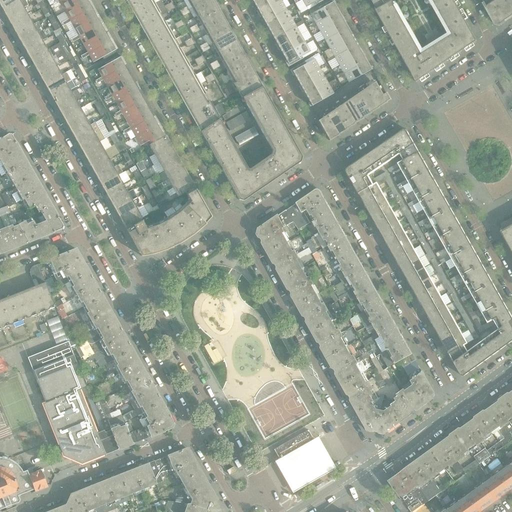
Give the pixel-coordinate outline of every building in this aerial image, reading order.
[(19,0),(18,0),(0,0),(0,5),(2,10),(19,0)] [(23,8),(27,6),(24,0),(18,0),(19,0),(2,10),(7,18),(24,9),(23,8)] [(65,12),(85,0),(66,0),(60,4),(59,2),(56,4),(57,7),(61,5),(65,12)] [(69,20),(92,8),(89,3),(90,3),(88,0),(85,0),(65,12),(69,19),(69,20)] [(213,107),(155,4),(152,0),(124,0),(129,7),(130,7),(139,24),(144,33),(144,34),(145,34),(154,51),(159,61),(160,60),(169,78),(174,88),(175,87),(184,103),(183,104),(184,105),(184,104),(190,114),(189,114),(190,115),(199,130),(219,119),(222,117),(226,114),(220,104),(213,107)] [(221,14),(212,0),(189,0),(198,16),(193,19),(196,25),(189,29),(193,35),(205,28),(236,83),(233,84),(241,98),(242,98),(262,87),(257,79),(258,79),(257,78),(251,68),(251,67),(250,67),(242,51),(236,41),(226,24),(227,24),(221,14)] [(258,15),(281,1),(280,0),(263,0),(254,5),(257,11),(256,11),(258,15)] [(315,24),(337,11),(334,6),(336,5),(332,0),(331,0),(317,8),(319,10),(310,15),(314,22),(315,24)] [(392,2),(395,0),(375,0),(372,2),(377,10),(376,10),(376,11),(392,2)] [(416,82),(462,51),(477,41),(453,0),(432,0),(452,35),(421,54),(392,2),(376,11),(416,82)] [(511,16),(511,13),(504,0),(495,0),(494,1),(505,21),(511,16)] [(264,22),(286,10),(287,11),(290,9),(289,6),(285,8),(281,1),(258,15),(259,18),(261,17),(264,22)] [(505,21),(494,1),(485,7),(495,25),(499,26),(505,21)] [(74,29),(97,16),(95,12),(94,12),(92,8),(69,20),(69,19),(65,21),(67,24),(70,22),(74,29)] [(12,26),(28,17),(24,9),(7,18),(12,26)] [(291,18),(287,11),(286,10),(264,22),(266,27),(265,28),(267,31),(291,18)] [(320,32),(343,19),(342,15),(340,16),(337,11),(315,24),(314,22),(311,24),(312,27),(316,25),(320,32)] [(79,37),(102,24),(100,20),(99,20),(97,16),(74,29),(78,36),(79,37)] [(33,25),(28,17),(12,26),(16,34),(33,25)] [(273,39),(295,26),(296,28),(300,26),(298,23),(294,25),(291,18),(267,31),(269,35),(270,34),(273,39)] [(325,40),(347,28),(344,23),(345,22),(343,19),(320,32),(324,39),(325,40)] [(38,33),(42,31),(37,22),(33,25),(16,34),(21,43),(38,33)] [(84,45),(107,32),(105,28),(104,29),(101,25),(102,24),(79,37),(78,36),(75,38),(76,40),(80,38),(84,45)] [(276,48),(300,35),(296,28),(295,26),(273,39),(276,44),(275,45),(276,48)] [(329,49),(353,35),(351,32),(350,33),(347,28),(325,40),(324,39),(320,41),(322,44),(325,42),(329,49)] [(88,54),(111,41),(112,41),(109,37),(108,37),(106,33),(107,32),(84,45),(87,52),(88,54)] [(42,41),(38,33),(21,43),(25,51),(42,41)] [(282,56),(305,43),(305,45),(309,42),(307,40),(304,42),(300,35),(276,48),(278,51),(279,51),(282,56)] [(334,57),(356,45),(353,39),(355,39),(353,35),(329,49),(333,56),(334,57)] [(30,59),(47,50),(42,41),(25,51),(30,59)] [(117,52),(111,41),(88,54),(87,52),(84,54),(86,57),(89,55),(93,63),(102,58),(103,60),(117,52)] [(301,57),(310,52),(305,45),(305,43),(282,56),(285,61),(284,62),(287,67),(302,59),(301,57)] [(339,65),(362,52),(360,49),(359,50),(356,45),(334,57),(333,56),(330,58),(331,61),(335,59),(339,65)] [(35,67),(51,58),(47,50),(30,59),(35,67)] [(343,74),(366,61),(363,56),(364,55),(362,52),(339,65),(343,72),(343,74)] [(102,79),(125,66),(118,55),(105,63),(106,65),(97,70),(101,77),(102,79)] [(39,76),(56,66),(51,58),(35,67),(39,76)] [(297,81),(319,68),(320,70),(323,68),(322,65),(318,67),(314,59),(305,64),(304,62),(289,70),(292,76),(294,76),(297,81)] [(348,83),(372,69),(370,66),(369,66),(366,61),(343,74),(343,72),(339,74),(341,77),(344,75),(348,83)] [(107,87),(130,74),(129,74),(127,70),(128,69),(125,65),(125,66),(102,79),(101,77),(98,79),(100,82),(103,80),(107,87)] [(44,84),(61,74),(56,66),(39,76),(44,84)] [(324,77),(320,70),(319,68),(297,81),(299,86),(298,87),(300,90),(324,77)] [(49,92),(70,80),(66,74),(65,74),(61,75),(61,74),(44,84),(49,92)] [(112,95),(135,82),(134,83),(132,78),(130,74),(107,87),(111,94),(112,95)] [(306,98),(328,85),(329,86),(333,84),(331,82),(327,84),(324,77),(300,90),(302,93),(303,92),(306,98)] [(70,91),(66,84),(69,82),(70,80),(49,92),(53,100),(55,99),(70,91)] [(116,104),(140,91),(140,90),(139,91),(136,87),(137,86),(135,82),(112,95),(111,94),(107,96),(109,99),(112,97),(116,104)] [(333,94),(329,86),(328,85),(306,98),(309,103),(307,103),(310,107),(333,94)] [(235,92),(231,86),(224,91),(227,97),(235,92)] [(277,178),(297,164),(300,162),(301,157),(262,87),(242,98),(271,151),(271,155),(249,170),(247,169),(219,119),(199,130),(238,200),(243,201),(271,182),(277,178)] [(389,100),(385,93),(381,95),(377,88),(369,94),(377,109),(378,108),(377,108),(386,103),(385,102),(389,100)] [(76,101),(71,93),(70,91),(55,99),(56,101),(54,102),(59,111),(76,101)] [(121,112),(144,99),(143,99),(141,95),(142,94),(140,91),(116,104),(120,111),(121,112)] [(377,109),(369,94),(361,99),(369,114),(370,114),(369,113),(377,109)] [(126,121),(149,107),(148,108),(146,103),(147,103),(144,99),(121,112),(120,111),(117,113),(118,116),(122,114),(126,121)] [(224,122),(244,110),(239,99),(235,102),(237,106),(226,114),(222,117),(224,122)] [(369,114),(361,99),(353,105),(361,120),(362,119),(361,119),(369,114)] [(64,119),(81,110),(76,101),(59,111),(64,119)] [(361,120),(353,105),(345,110),(353,125),(354,125),(354,124),(361,120)] [(131,129),(154,116),(153,116),(150,112),(151,111),(149,107),(126,121),(130,127),(131,129)] [(69,127),(85,118),(81,110),(64,119),(69,127)] [(353,125),(345,110),(337,115),(346,130),(346,129),(353,125)] [(230,132),(250,120),(245,112),(225,124),(230,132)] [(346,130),(337,115),(329,121),(338,136),(338,135),(346,130)] [(135,137),(158,124),(157,124),(155,120),(156,120),(154,116),(131,129),(130,127),(126,129),(128,132),(131,130),(135,137)] [(73,136),(90,126),(85,118),(69,127),(73,136)] [(338,136),(329,121),(321,127),(329,141),(338,136)] [(165,136),(163,132),(162,133),(160,128),(161,128),(158,124),(135,137),(140,146),(148,142),(150,145),(165,136)] [(78,144),(95,135),(90,126),(73,136),(78,144)] [(419,152),(414,144),(407,130),(404,130),(391,138),(396,147),(400,154),(403,160),(419,152)] [(0,160),(19,149),(11,135),(8,134),(0,139),(0,160)] [(83,153),(99,143),(95,135),(78,144),(83,153)] [(153,154),(170,145),(165,136),(165,137),(149,146),(149,145),(148,145),(153,154)] [(400,154),(396,147),(391,138),(383,144),(392,159),(400,154)] [(87,161),(104,151),(99,143),(83,153),(87,161)] [(392,159),(383,144),(375,149),(384,165),(392,159)] [(158,163),(175,153),(170,145),(153,154),(158,163)] [(34,176),(26,162),(19,149),(0,160),(0,161),(14,187),(34,176)] [(384,165),(375,149),(367,155),(376,170),(384,165)] [(92,169),(109,160),(104,151),(87,161),(92,169)] [(403,173),(424,161),(419,152),(403,160),(393,166),(394,169),(399,166),(403,173)] [(163,171),(180,162),(175,153),(158,163),(163,171)] [(376,170),(367,155),(359,160),(364,169),(368,176),(376,170)] [(114,168),(113,168),(109,160),(92,169),(97,178),(114,168)] [(368,176),(364,169),(359,160),(347,169),(346,172),(353,185),(368,176)] [(408,182),(429,170),(424,161),(403,173),(393,178),(399,189),(409,183),(408,182)] [(145,167),(141,162),(136,165),(139,170),(145,167)] [(168,180),(184,170),(180,162),(163,171),(168,180)] [(118,176),(122,173),(117,165),(113,168),(114,168),(97,178),(101,186),(118,177),(118,176)] [(173,188),(189,179),(184,170),(168,180),(173,188)] [(413,191),(434,180),(429,170),(408,182),(409,183),(413,191)] [(51,205),(42,189),(34,176),(14,187),(22,201),(23,200),(29,209),(34,206),(38,213),(51,205)] [(376,184),(377,183),(382,180),(379,176),(371,181),(368,176),(353,185),(358,193),(376,184)] [(106,194),(123,185),(118,177),(101,186),(106,194)] [(151,178),(145,181),(150,190),(155,187),(151,178)] [(205,224),(202,222),(209,214),(195,190),(194,189),(194,188),(189,179),(173,188),(177,197),(185,193),(185,194),(191,204),(186,206),(177,214),(176,214),(170,204),(161,209),(166,221),(156,226),(145,229),(142,222),(140,219),(125,228),(127,230),(126,230),(141,256),(151,255),(166,250),(180,243),(192,235),(198,230),(204,225),(205,224)] [(419,201),(440,189),(438,187),(434,180),(413,191),(418,199),(412,201),(414,205),(419,202),(419,201)] [(363,203),(382,192),(377,183),(376,184),(358,193),(363,203)] [(128,193),(127,193),(123,185),(106,194),(111,203),(128,193)] [(424,210),(444,199),(445,198),(440,189),(419,201),(419,202),(424,210)] [(116,211),(132,202),(132,201),(137,198),(132,190),(127,193),(128,193),(111,203),(116,211)] [(332,212),(325,200),(321,192),(315,191),(287,210),(289,214),(292,213),(295,217),(302,213),(304,212),(307,210),(310,216),(312,215),(314,219),(313,220),(314,222),(316,221),(332,212)] [(14,205),(6,192),(1,195),(8,208),(9,208),(14,205)] [(369,212),(387,202),(382,192),(363,203),(369,212)] [(429,220),(450,208),(445,198),(444,199),(424,210),(428,217),(423,220),(425,224),(430,221),(429,220)] [(120,219),(137,210),(132,202),(116,211),(120,219)] [(374,222),(393,211),(387,202),(369,212),(374,222)] [(19,211),(15,204),(14,205),(9,208),(13,215),(19,211)] [(61,229),(62,226),(51,205),(38,213),(40,212),(45,221),(39,224),(34,215),(30,217),(33,221),(27,224),(25,221),(18,225),(29,242),(61,229)] [(0,215),(6,213),(10,222),(15,220),(10,212),(9,212),(6,206),(0,208),(0,215)] [(435,229),(456,217),(450,208),(429,220),(430,221),(435,229)] [(125,228),(140,219),(142,218),(137,210),(120,219),(125,228)] [(296,225),(292,219),(295,217),(292,213),(289,214),(287,210),(259,229),(257,234),(268,253),(288,242),(283,234),(285,232),(292,228),(296,225)] [(379,231),(398,221),(393,211),(374,222),(379,231)] [(295,217),(292,219),(296,225),(299,230),(310,224),(304,212),(302,213),(295,217)] [(345,236),(332,212),(316,221),(318,226),(316,227),(324,241),(326,240),(329,244),(327,245),(328,246),(345,236)] [(440,238),(461,227),(456,217),(435,229),(439,236),(433,239),(435,243),(441,240),(440,238)] [(385,240),(403,230),(398,221),(379,231),(385,240)] [(0,253),(29,242),(18,225),(13,227),(12,225),(0,229),(0,253)] [(511,225),(500,232),(511,252),(511,225)] [(445,248),(466,236),(461,227),(440,238),(441,240),(445,248)] [(390,250),(409,239),(403,230),(385,240),(390,250)] [(360,262),(345,236),(328,246),(331,252),(333,251),(341,265),(339,266),(343,272),(360,262)] [(451,257),(472,245),(466,236),(445,248),(449,255),(444,258),(446,262),(451,259),(451,257)] [(395,259),(414,249),(409,239),(390,250),(395,259)] [(297,255),(295,251),(293,251),(288,242),(268,253),(283,280),(303,268),(298,260),(304,256),(304,255),(309,253),(307,250),(303,252),(302,252),(297,255)] [(456,267),(477,255),(472,245),(451,257),(451,259),(456,267)] [(88,272),(80,258),(75,249),(74,250),(49,260),(51,263),(55,274),(53,275),(60,288),(64,285),(88,272)] [(401,269),(419,258),(414,249),(395,259),(401,269)] [(461,276),(482,264),(477,255),(456,267),(460,274),(455,277),(457,280),(462,277),(461,276)] [(406,278),(424,268),(419,258),(401,269),(406,278)] [(375,288),(368,275),(360,262),(343,272),(346,278),(348,277),(349,280),(335,288),(334,287),(331,289),(334,293),(334,294),(335,294),(337,293),(339,297),(343,295),(351,290),(351,289),(352,289),(357,298),(375,288)] [(467,285),(488,274),(482,264),(461,276),(462,277),(467,285)] [(38,314),(54,307),(48,292),(45,284),(43,278),(41,273),(37,265),(35,266),(33,267),(31,268),(30,270),(29,273),(30,275),(35,287),(34,288),(31,289),(29,289),(0,300),(0,330),(0,331),(2,330),(3,328),(14,323),(14,324),(16,324),(20,323),(21,321),(20,321),(32,316),(34,317),(38,316),(38,314)] [(314,285),(310,277),(308,278),(303,268),(283,280),(298,306),(318,295),(313,286),(314,285)] [(411,288),(430,277),(424,268),(406,278),(411,288)] [(102,297),(88,272),(64,285),(69,294),(73,291),(80,303),(82,302),(85,307),(102,297)] [(472,295),(493,283),(488,274),(467,285),(471,293),(465,296),(467,299),(473,296),(472,295)] [(417,297),(435,286),(430,277),(411,288),(417,297)] [(477,304),(498,293),(493,283),(472,295),(473,296),(477,304)] [(422,306),(440,296),(435,286),(417,297),(422,306)] [(390,314),(375,288),(357,298),(360,305),(363,303),(371,317),(369,318),(372,324),(390,314)] [(482,314),(503,302),(498,293),(477,304),(480,310),(470,316),(473,321),(483,315),(482,314)] [(329,311),(324,303),(323,304),(318,295),(298,306),(313,332),(332,321),(327,312),(329,311)] [(427,316),(446,305),(440,296),(422,306),(427,316)] [(117,324),(110,311),(102,297),(85,307),(88,313),(86,314),(90,322),(77,329),(85,342),(86,341),(117,324)] [(56,307),(65,302),(63,298),(53,304),(56,307)] [(491,321),(509,311),(503,302),(482,314),(483,315),(488,323),(491,321)] [(432,325),(451,315),(446,305),(427,316),(432,325)] [(499,329),(511,320),(511,317),(509,311),(491,321),(494,325),(496,324),(499,329)] [(404,340),(397,327),(390,314),(372,324),(375,330),(372,332),(376,339),(381,336),(385,343),(384,344),(387,350),(404,340)] [(438,335),(456,324),(451,315),(432,325),(438,335)] [(511,320),(499,329),(503,336),(508,345),(511,341),(511,320)] [(344,337),(341,333),(339,329),(337,330),(332,321),(313,332),(327,358),(347,347),(342,338),(344,337)] [(47,331),(44,324),(39,326),(41,333),(47,331)] [(124,336),(118,325),(117,324),(86,341),(93,354),(88,357),(90,362),(94,359),(99,368),(114,360),(132,350),(124,336)] [(443,344),(462,333),(456,324),(438,335),(443,344)] [(508,345),(503,336),(499,329),(491,335),(500,351),(508,345)] [(449,354),(464,345),(467,344),(462,333),(443,344),(449,354)] [(500,351),(491,335),(483,341),(492,356),(500,351)] [(364,346),(373,341),(371,337),(362,343),(364,346)] [(364,346),(362,343),(360,340),(356,342),(358,346),(359,345),(362,350),(355,353),(351,345),(347,347),(327,358),(342,385),(362,374),(361,373),(366,370),(362,362),(370,357),(367,352),(364,346)] [(413,355),(411,352),(404,340),(387,350),(387,351),(389,350),(393,357),(391,358),(395,364),(400,361),(400,362),(413,355)] [(492,356),(483,341),(475,346),(484,362),(492,356)] [(96,433),(82,398),(86,396),(89,395),(68,342),(27,358),(45,403),(42,404),(46,414),(48,413),(49,417),(47,418),(63,456),(81,464),(105,455),(96,433)] [(472,359),(468,352),(466,349),(464,345),(449,354),(452,360),(457,368),(461,376),(464,376),(476,368),(472,359)] [(484,362),(475,346),(468,352),(472,359),(476,368),(484,362)] [(146,375),(132,350),(114,360),(117,365),(115,366),(120,374),(115,377),(113,378),(115,382),(122,378),(124,382),(126,381),(129,385),(146,375)] [(415,359),(413,355),(400,362),(407,373),(419,366),(415,359)] [(390,373),(398,369),(395,365),(388,369),(390,373)] [(434,393),(429,383),(422,372),(416,377),(415,376),(413,378),(413,379),(411,381),(412,383),(427,403),(433,399),(434,393)] [(365,406),(378,399),(373,390),(373,389),(371,385),(377,382),(381,380),(382,379),(380,375),(367,383),(362,374),(342,385),(358,413),(366,408),(365,406)] [(161,402),(146,375),(129,385),(129,386),(122,390),(125,396),(130,393),(134,400),(129,403),(134,412),(137,416),(144,412),(161,402)] [(401,422),(427,403),(412,383),(396,394),(398,396),(394,399),(396,401),(391,405),(397,413),(395,414),(401,422)] [(511,408),(504,397),(499,400),(499,402),(485,411),(484,411),(479,414),(493,433),(497,430),(504,438),(499,442),(503,447),(511,440),(511,408)] [(401,422),(395,414),(397,413),(391,405),(388,400),(382,404),(378,399),(365,406),(366,408),(358,413),(368,431),(384,434),(401,422)] [(135,437),(133,432),(129,421),(124,423),(137,416),(134,412),(133,412),(132,411),(121,417),(119,411),(111,414),(104,400),(94,404),(94,405),(90,407),(100,432),(96,433),(105,455),(145,439),(143,434),(135,437)] [(173,423),(168,415),(161,402),(144,412),(146,417),(145,418),(149,425),(133,432),(135,437),(143,434),(145,439),(171,429),(173,423)] [(485,438),(493,433),(479,414),(475,417),(475,419),(468,424),(461,429),(459,429),(455,432),(468,451),(477,444),(478,446),(486,440),(485,438)] [(280,459),(305,444),(312,441),(312,442),(314,441),(313,440),(312,440),(308,434),(307,432),(309,432),(308,430),(273,450),(274,451),(275,451),(280,458),(278,459),(279,461),(281,460),(280,459)] [(458,462),(465,457),(463,454),(468,451),(455,432),(451,435),(450,437),(442,443),(436,447),(435,446),(432,448),(432,450),(431,450),(444,468),(449,465),(450,467),(451,467),(457,475),(454,478),(456,481),(465,475),(467,474),(463,469),(458,462)] [(278,459),(274,461),(293,495),(336,469),(318,438),(313,440),(314,441),(312,442),(312,441),(280,459),(281,460),(279,461),(278,459)] [(491,456),(503,447),(499,442),(487,451),(491,456)] [(201,472),(193,459),(188,450),(185,449),(167,456),(170,464),(172,470),(173,471),(174,470),(181,483),(201,472)] [(479,465),(491,456),(487,451),(485,449),(474,457),(476,460),(479,465)] [(444,468),(431,450),(430,451),(429,451),(426,453),(426,454),(405,469),(405,470),(418,486),(418,487),(432,477),(444,468)] [(35,492),(47,487),(40,470),(33,473),(28,475),(27,472),(27,470),(22,472),(22,471),(22,470),(21,470),(19,466),(17,464),(16,463),(16,464),(12,461),(10,460),(10,459),(9,459),(9,458),(2,457),(2,455),(1,455),(1,457),(0,456),(0,509),(1,510),(15,504),(18,503),(19,500),(18,496),(22,494),(30,491),(34,490),(35,492)] [(467,474),(479,465),(476,460),(463,469),(467,474)] [(160,478),(154,461),(147,464),(155,485),(162,482),(160,478)] [(155,485),(147,464),(119,475),(127,496),(141,490),(146,488),(155,485)] [(511,489),(511,483),(508,478),(511,475),(506,467),(491,477),(504,495),(511,489)] [(402,498),(418,486),(405,470),(391,480),(391,483),(402,498)] [(216,499),(201,472),(181,483),(191,500),(190,504),(207,510),(209,503),(216,499)] [(118,500),(127,496),(119,475),(92,486),(100,507),(114,501),(115,505),(118,511),(125,511),(124,510),(122,511),(118,500)] [(412,511),(424,505),(435,496),(447,488),(443,483),(438,487),(432,477),(418,487),(418,486),(402,498),(411,511),(412,511)] [(504,495),(491,477),(476,488),(482,497),(486,495),(492,504),(504,495)] [(100,507),(92,486),(70,494),(66,505),(68,507),(70,511),(91,511),(91,510),(100,507)] [(463,511),(480,511),(492,504),(486,495),(482,497),(476,488),(460,500),(466,509),(463,511)] [(463,511),(466,509),(460,500),(446,510),(447,511),(463,511)] [(207,511),(208,510),(207,510),(190,504),(187,504),(172,502),(167,511),(207,511)]
